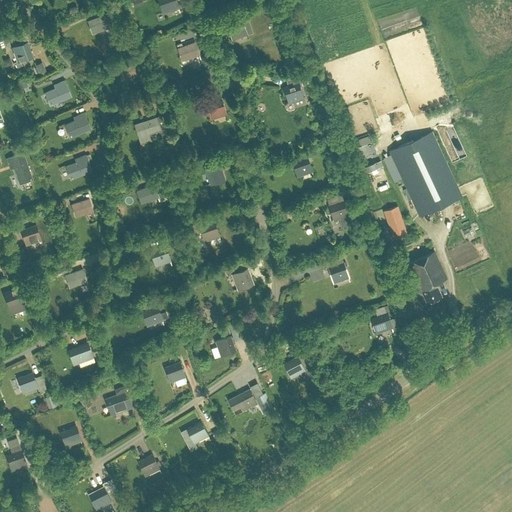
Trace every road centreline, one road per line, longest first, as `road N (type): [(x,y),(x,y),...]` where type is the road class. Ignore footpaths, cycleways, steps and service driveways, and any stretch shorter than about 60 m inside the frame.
road 1 (residential): [(5,511),(164,417),(259,347),(271,275),(250,214)]
road 2 (unclassified): [(212,511),(511,308)]
road 3 (residential): [(102,114),(107,280),(88,314),(0,365)]
road 4 (residential): [(102,114),(194,84),(265,78)]
road 5 (residential): [(11,0),(102,114)]
